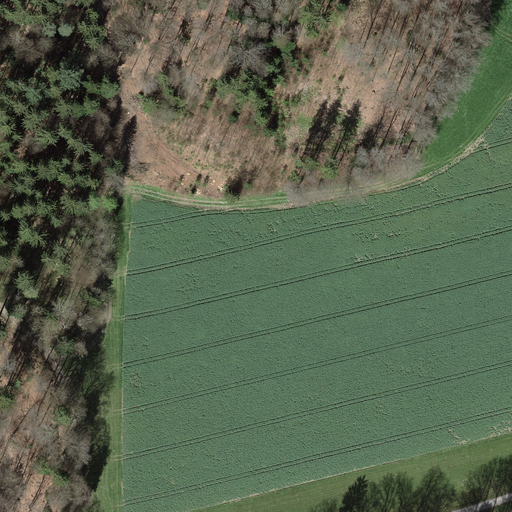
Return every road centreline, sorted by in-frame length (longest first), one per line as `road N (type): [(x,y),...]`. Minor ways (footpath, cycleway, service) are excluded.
road 1 (track): [(87,511),(68,378),(0,298)]
road 2 (track): [(511,0),(425,168)]
